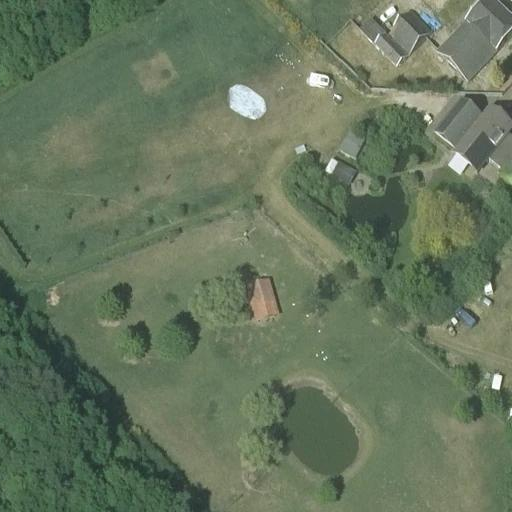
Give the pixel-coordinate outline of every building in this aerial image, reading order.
[(511,39),(511,22),(491,2),(468,26),(466,24),(436,56),(467,86),(511,39)] [(386,24),(395,32),(388,39),(409,59),(433,35),(412,14),(406,21),(397,13),(386,24)] [(371,22),(359,34),(396,71),(408,60),(371,22)] [(499,178),(511,188),(511,139),(508,137),(511,131),(511,129),(490,112),(461,148),(453,159),(457,162),(476,178),(485,167),(488,162),(502,174),(499,178)] [(347,133),(338,152),(354,160),(363,141),(347,133)] [(350,186),(356,171),(329,161),(324,176),(350,186)] [(278,318),(268,283),(244,290),(254,325),(278,318)]
